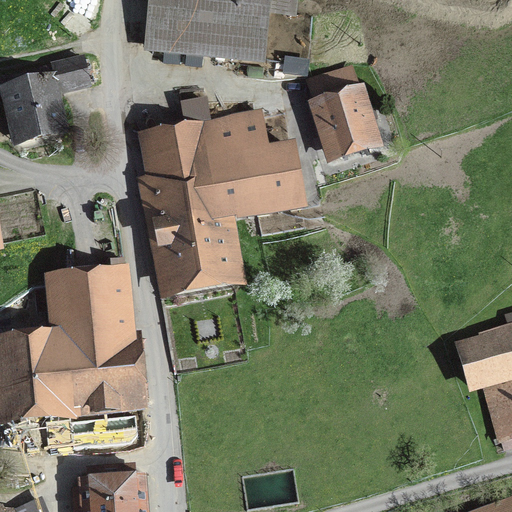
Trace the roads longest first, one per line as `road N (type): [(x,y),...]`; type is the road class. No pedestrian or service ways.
road 1 (residential): [(169,511),(155,343),(107,51)]
road 2 (residential): [(350,511),(511,464)]
road 3 (track): [(0,73),(107,51),(112,0)]
